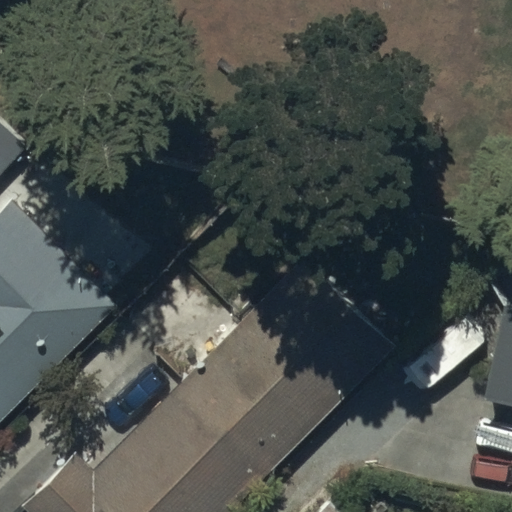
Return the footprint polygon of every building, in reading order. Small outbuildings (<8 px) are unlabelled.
[(0,111),(0,161),(25,136),(0,111)] [(0,399),(117,288),(13,179),(0,191),(0,399)] [(94,450),(76,432),(22,486),(48,511),(216,511),(403,327),(311,234),(94,450)] [(511,287),(506,286),(488,366),(511,371),(511,287)] [(307,511),(354,511),(331,488),(307,511)]
